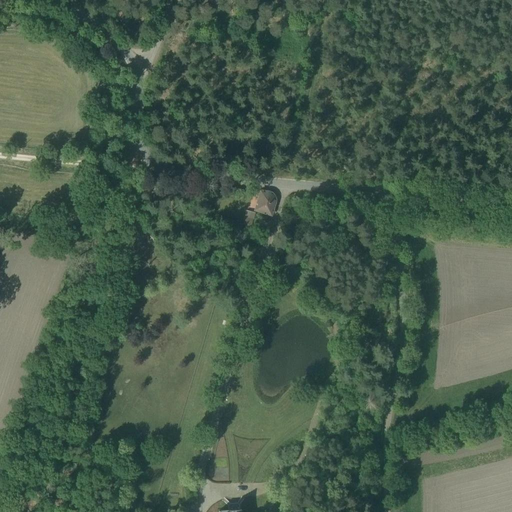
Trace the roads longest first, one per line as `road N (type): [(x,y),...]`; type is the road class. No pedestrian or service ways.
road 1 (unclassified): [(134,64),(135,137),(156,166),(394,193)]
road 2 (unclassified): [(386,511),(386,418),(404,320),(394,193)]
road 3 (unknown): [(266,247),(337,272),(341,327),(329,400)]
road 4 (track): [(284,184),(328,0)]
road 5 (track): [(0,156),(125,167)]
road 6 (unclassified): [(31,0),(92,24),(134,64)]
